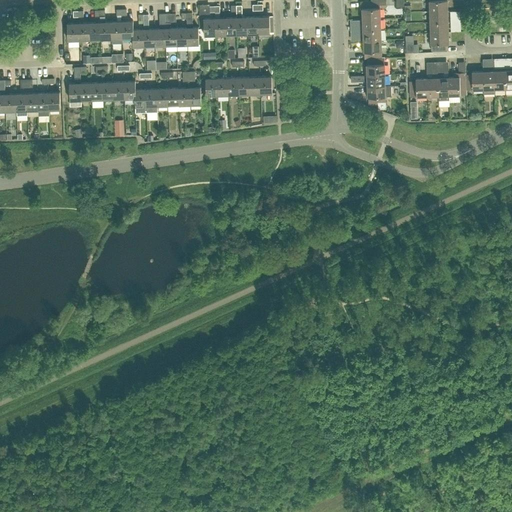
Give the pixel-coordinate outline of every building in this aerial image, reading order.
[(360,8),(362,8),(363,19),(380,18),(380,7),(386,7),(386,0),(360,1),(360,8)] [(448,10),(447,0),(429,0),(430,11),(448,10)] [(237,33),(248,33),(247,16),(242,16),(241,11),(241,4),(236,5),(236,11),(237,17),(237,33)] [(448,21),(448,10),(430,11),(430,22),(448,21)] [(192,12),(187,12),(187,18),(187,27),(188,44),(199,43),(199,27),(199,26),(193,27),(192,12)] [(170,13),(165,13),(165,19),(166,28),(166,44),(177,44),(176,27),(171,27),(170,19),(170,13)] [(270,32),(270,15),(258,16),(259,33),(270,32)] [(248,33),(259,33),(258,16),(247,16),(248,33)] [(215,17),(204,18),(204,35),(216,34),(215,17)] [(226,17),(215,17),(216,34),(226,34),(226,17)] [(237,33),(237,17),(226,17),(226,34),(237,33)] [(381,29),(380,18),(363,19),(363,29),(381,29)] [(160,28),(155,28),(155,45),(166,44),(166,28),(165,19),(160,19),(160,28)] [(134,29),(133,20),(122,21),(122,38),(133,37),(133,29),(134,29)] [(90,22),(90,39),(101,38),(100,21),(90,22)] [(100,21),(101,38),(112,38),(111,21),(100,21)] [(111,21),(112,38),(112,43),(123,43),(122,38),(122,21),(111,21)] [(430,22),(431,32),(448,32),(448,21),(430,22)] [(67,23),(68,40),(79,39),(79,22),(67,23)] [(79,22),(79,39),(90,39),(90,22),(79,22)] [(187,27),(176,27),(177,44),(188,44),(187,27)] [(133,37),(133,46),(145,45),(144,28),(134,29),(133,29),(133,37)] [(155,28),(144,28),(145,45),(155,45),(155,28)] [(363,40),(381,39),(381,29),(363,29),(363,40)] [(447,43),(449,43),(448,32),(431,32),(431,50),(447,49),(447,43)] [(363,40),(364,51),(366,51),(366,57),(369,57),(382,57),(381,39),(363,40)] [(113,55),(113,61),(124,60),(124,53),(113,53),(113,55)] [(367,75),(351,75),(385,74),(384,57),(382,57),(369,57),(369,64),(367,64),(367,75)] [(148,69),(157,69),(156,60),(148,60),(148,69)] [(432,76),(432,77),(427,77),(428,95),(438,95),(438,77),(437,62),(434,62),(433,63),(434,74),(432,76)] [(441,74),(441,66),(441,63),(440,62),(437,62),(438,77),(438,95),(439,100),(449,100),(449,95),(448,77),(443,77),(443,76),(441,74)] [(69,83),(70,100),(81,99),(81,82),(81,71),(80,66),(74,66),(75,78),(75,77),(75,82),(69,83)] [(454,71),(454,76),(448,77),(449,95),(467,94),(466,89),(466,78),(466,74),(466,70),(454,71)] [(466,74),(466,70),(466,74),(466,78),(466,89),(484,89),(483,71),(472,71),(472,73),(466,74)] [(483,71),(484,89),(484,94),(495,93),(495,88),(494,70),(483,71)] [(494,70),(495,88),(505,88),(505,70),(494,70)] [(352,81),(367,80),(367,86),(385,85),(385,74),(351,75),(352,81)] [(272,92),(272,75),(260,76),(261,93),(272,92)] [(239,77),(239,93),(250,93),(250,76),(239,77)] [(250,93),(261,93),(260,76),(250,76),(250,93)] [(217,77),(206,78),(206,95),(218,94),(217,77)] [(217,77),(218,94),(229,94),(228,77),(217,77)] [(228,77),(229,94),(239,93),(239,77),(228,77)] [(416,80),(410,80),(410,96),(428,95),(427,77),(416,78),(416,80)] [(136,89),(135,80),(124,81),(125,98),(135,97),(136,97),(135,89),(136,89)] [(103,98),(102,81),(92,82),(92,99),(103,98)] [(113,81),(102,81),(103,98),(114,98),(113,81)] [(125,98),(124,81),(113,81),(114,98),(125,98)] [(92,99),(92,82),(81,82),(81,99),(92,99)] [(391,85),(385,85),(367,86),(368,97),(370,97),(370,103),(378,103),(378,109),(386,108),(386,102),(386,96),(391,96),(391,85)] [(190,104),(201,103),(201,86),(189,87),(190,104)] [(168,88),(168,104),(179,104),(179,87),(168,88)] [(190,104),(189,87),(179,87),(179,104),(190,104)] [(135,97),(135,106),(136,112),(147,112),(146,88),(136,89),(135,89),(136,97),(135,97)] [(158,105),(157,88),(146,88),(147,112),(158,111),(158,105)] [(158,105),(168,104),(168,88),(157,88),(158,105)] [(49,109),(61,108),(60,91),(49,92),(49,109)] [(38,92),(27,93),(28,109),(39,109),(38,92)] [(49,109),(49,92),(38,92),(39,109),(49,109)] [(16,93),(5,93),(6,110),(17,110),(16,93)] [(16,93),(17,110),(17,115),(28,115),(28,109),(27,93),(16,93)]
